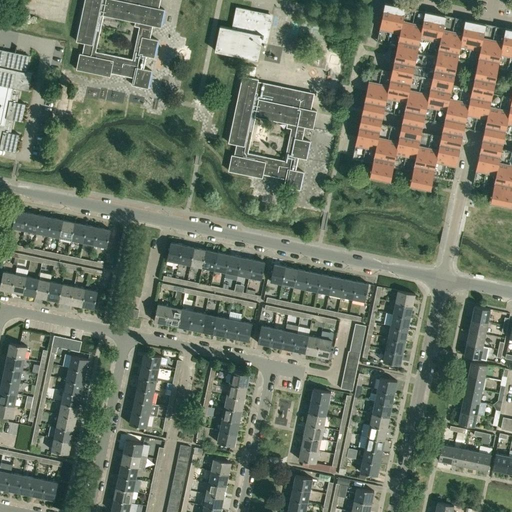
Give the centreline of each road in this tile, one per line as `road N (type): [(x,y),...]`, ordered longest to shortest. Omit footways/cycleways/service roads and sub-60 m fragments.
road 1 (residential): [(442,279),(0,188)]
road 2 (residential): [(394,511),(442,279)]
road 3 (residential): [(90,511),(125,335)]
road 4 (residential): [(160,511),(191,349)]
road 5 (residential): [(240,511),(271,366)]
road 6 (residential): [(442,279),(473,135)]
road 7 (residential): [(0,315),(125,335)]
